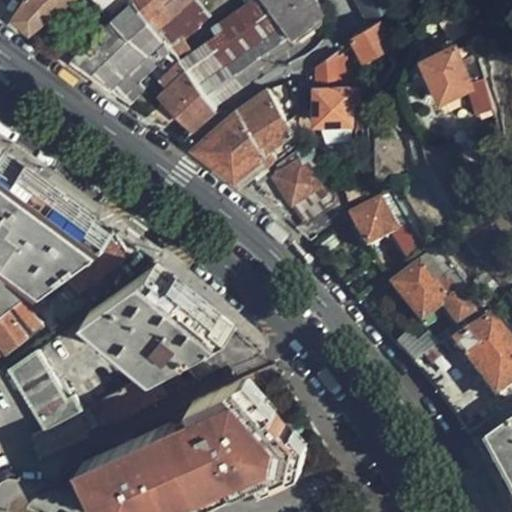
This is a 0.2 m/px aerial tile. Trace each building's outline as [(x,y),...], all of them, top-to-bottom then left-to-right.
[(34,30),(67,0),(27,0),(16,17),(34,30)] [(134,100),(148,80),(138,72),(171,41),(161,28),(159,26),(142,2),(139,0),(93,0),(109,19),(74,58),(134,100)] [(139,0),(142,2),(159,26),(185,0),(139,0)] [(192,0),(161,28),(171,41),(180,33),(183,36),(212,12),(202,0),(192,0)] [(249,0),(221,21),(227,29),(211,41),(243,84),(272,65),(270,63),(299,43),(296,38),(317,24),(323,1),(322,0),(249,0)] [(357,0),(369,19),(379,13),(381,13),(382,12),(383,11),(395,5),(391,0),(357,0)] [(471,29),(461,11),(444,20),(454,39),(471,29)] [(379,23),(374,25),(355,37),(366,58),(394,44),(384,20),(379,23)] [(180,33),(171,41),(185,59),(194,50),(183,36),(180,33)] [(217,102),(243,84),(211,41),(190,66),(213,96),(217,102)] [(486,77),(478,56),(465,63),(457,43),(444,49),(440,41),(425,51),(436,74),(445,97),(475,85),(474,82),(486,77)] [(335,86),(336,51),(316,67),(316,121),(352,121),(351,100),(360,101),(360,86),(335,86)] [(161,92),(188,118),(213,96),(190,66),(161,92)] [(244,182),(247,184),(305,139),(298,114),(286,120),(269,88),(253,97),(239,109),(210,134),(196,146),(244,182)] [(188,118),(195,126),(219,104),(217,102),(213,96),(188,118)] [(298,224),(312,237),(345,214),(310,138),(305,142),(297,147),(302,155),(283,169),(275,174),(306,218),(298,224)] [(277,162),(283,169),(302,155),(297,147),(277,162)] [(115,232),(116,231),(5,151),(0,155),(0,247),(32,270),(13,285),(5,275),(0,279),(0,316),(37,288),(68,265),(110,235),(115,232)] [(387,237),(404,266),(429,248),(413,218),(394,230),(380,204),(351,220),(367,248),(387,237)] [(129,251),(115,232),(110,235),(124,255),(129,251)] [(68,265),(82,285),(89,280),(101,296),(114,286),(102,271),(124,255),(110,235),(68,265)] [(177,356),(237,326),(158,262),(95,306),(161,365),(166,362),(177,356)] [(401,338),(415,360),(474,312),(444,277),(434,285),(419,267),(392,288),(422,323),(401,338)] [(82,293),(75,283),(64,289),(70,299),(82,293)] [(47,300),(37,288),(0,316),(0,357),(34,331),(24,319),(47,300)] [(63,324),(79,313),(68,298),(53,309),(63,324)] [(460,422),(468,435),(503,407),(496,398),(511,384),(511,346),(490,318),(480,327),(474,319),(457,331),(464,340),(456,347),(449,337),(418,362),(450,408),(460,422)] [(236,365),(262,352),(237,326),(177,356),(199,378),(230,361),(236,365)] [(41,346),(13,366),(50,427),(79,409),(84,406),(77,390),(70,393),(41,346)] [(199,378),(177,356),(166,362),(172,374),(183,368),(195,380),(199,378)] [(157,401),(168,396),(159,380),(172,374),(166,362),(161,365),(106,392),(90,403),(101,426),(112,422),(156,398),(157,401)] [(278,405),(247,374),(243,377),(274,408),(278,405)] [(104,494),(111,509),(112,511),(132,511),(136,510),(135,508),(145,504),(146,506),(172,494),(171,492),(197,480),(198,483),(229,469),(234,481),(237,487),(274,470),(275,473),(297,463),(305,433),(278,405),(274,408),(243,377),(193,399),(200,415),(196,424),(176,434),(171,422),(137,438),(135,434),(124,439),(126,443),(85,462),(101,496),(104,494)] [(32,435),(41,452),(89,431),(79,409),(50,427),(39,431),(32,435)] [(511,511),(511,410),(473,441),(484,459),(493,476),(502,491),(511,511)] [(137,438),(171,422),(169,419),(135,434),(137,438)] [(314,442),(305,433),(297,463),(310,457),(314,442)] [(124,439),(83,458),(85,462),(126,443),(124,439)] [(198,483),(199,484),(204,495),(234,481),(229,469),(198,483)] [(171,492),(172,494),(172,496),(199,484),(198,483),(197,480),(171,492)] [(102,511),(104,511),(111,509),(104,494),(101,496),(96,498),(102,511)]
